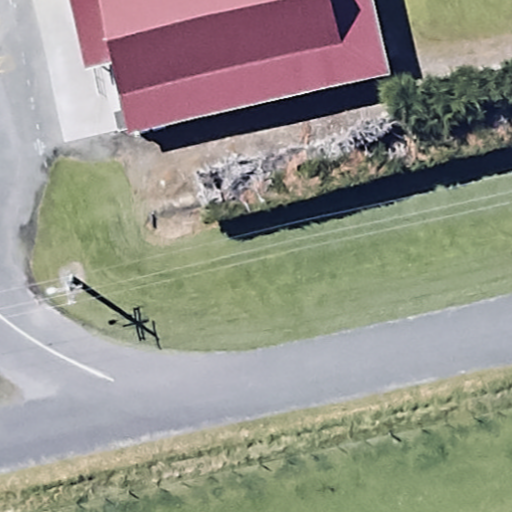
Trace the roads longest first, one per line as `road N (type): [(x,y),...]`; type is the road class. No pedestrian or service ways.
road 1 (unclassified): [(227,390),(511,329)]
road 2 (residential): [(0,318),(104,375),(227,390)]
road 3 (unclassified): [(0,439),(227,390)]
